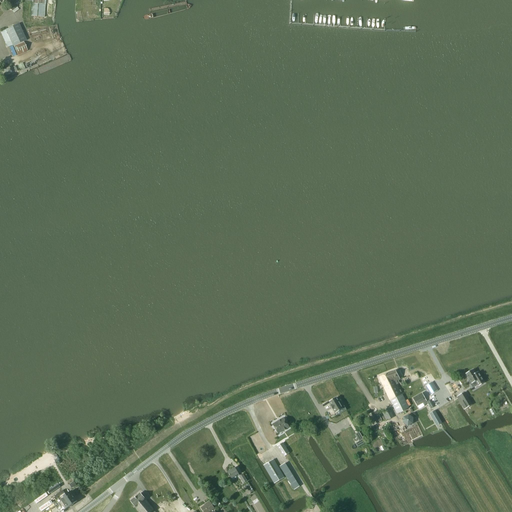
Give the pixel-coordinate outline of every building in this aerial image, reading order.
[(23,0),(24,0),(31,1),(31,3),(30,16),(33,17),(33,19),(37,19),(37,25),(44,25),(44,21),(44,17),(45,5),(48,5),(48,0),(23,0)] [(6,30),(0,32),(7,47),(12,45),(13,46),(17,55),(27,51),(23,42),(26,41),(19,24),(6,30)] [(14,72),(17,71),(15,67),(12,68),(11,65),(3,69),(6,76),(14,73),(14,72)] [(396,370),(388,373),(393,382),(392,383),(391,388),(396,397),(401,394),(397,385),(399,383),(399,382),(398,381),(400,380),(396,370)] [(473,370),(466,374),(471,383),(475,381),(478,386),(484,382),(478,373),(475,374),(473,370)] [(388,373),(379,377),(386,391),(397,414),(400,412),(409,408),(402,394),(401,394),(396,397),(391,388),(392,383),(393,382),(388,373)] [(425,386),(431,395),(438,391),(432,382),(425,386)] [(466,393),(461,397),(466,406),(471,404),(467,397),(468,396),(466,393)] [(422,394),(413,398),(417,406),(423,402),(425,405),(427,403),(431,409),(433,407),(429,400),(427,402),(422,394)] [(336,398),(329,402),(331,405),(330,406),(333,409),(336,413),(336,412),(345,407),(340,400),(338,401),(336,398)] [(389,408),(384,411),(388,420),(394,417),(389,408)] [(434,411),(430,414),(437,426),(441,424),(434,411)] [(379,422),(374,413),(368,416),(370,419),(371,418),(375,424),(379,422)] [(407,427),(413,424),(413,419),(408,415),(403,418),(403,424),(407,427)] [(273,424),(278,433),(289,427),(286,422),(286,421),(285,419),(284,418),(284,419),(284,418),(280,420),(278,421),(273,424)] [(365,442),(359,432),(355,434),(359,441),(355,443),(358,447),(365,442)] [(282,443),(277,446),(284,456),(288,453),(289,453),(286,448),(285,447),(282,443)] [(274,459),(264,465),(274,484),(275,483),(278,482),(281,480),(284,478),(274,459)] [(280,466),(289,481),(294,490),(299,486),(294,478),(285,463),(280,466)] [(234,468),(227,472),(232,479),(237,475),(238,477),(239,476),(240,476),(234,468)] [(243,487),(245,491),(248,489),(250,493),(254,491),(249,483),(243,487)] [(54,504),(59,511),(61,511),(77,502),(78,500),(72,491),(54,504)] [(131,501),(130,501),(135,507),(139,511),(155,511),(154,510),(146,500),(140,493),(131,501)] [(201,508),(203,511),(209,511),(214,509),(210,501),(206,504),(207,504),(201,508)]
